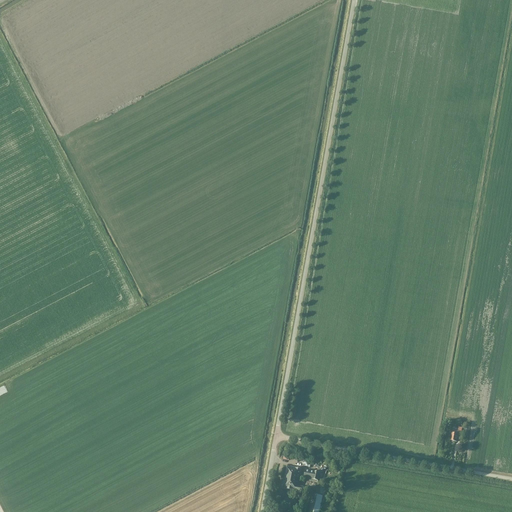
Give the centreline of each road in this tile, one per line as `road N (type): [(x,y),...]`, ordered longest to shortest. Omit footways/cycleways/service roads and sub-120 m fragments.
road 1 (unclassified): [(276,436),(352,0)]
road 2 (unclassified): [(511,480),(276,436)]
